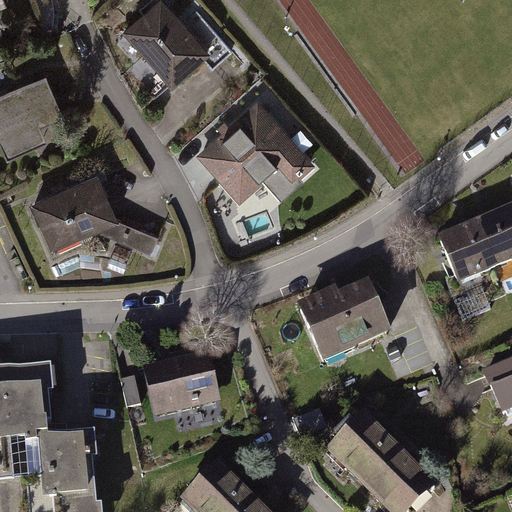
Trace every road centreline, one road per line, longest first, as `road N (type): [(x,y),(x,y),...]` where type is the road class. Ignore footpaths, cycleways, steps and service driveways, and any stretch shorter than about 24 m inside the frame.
road 1 (residential): [(223,297),(327,257),(511,137)]
road 2 (residential): [(330,511),(304,482),(223,297)]
road 3 (residential): [(0,319),(176,309),(223,297)]
